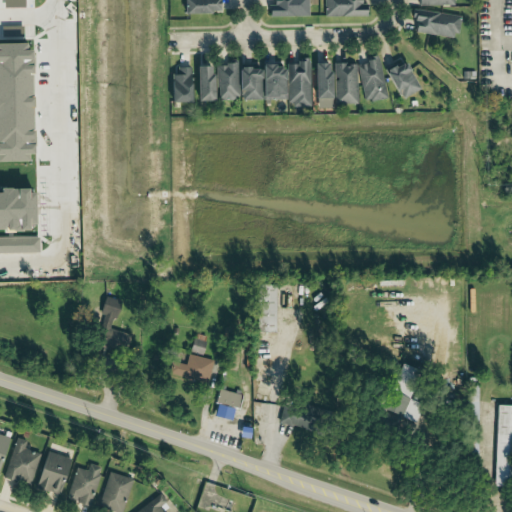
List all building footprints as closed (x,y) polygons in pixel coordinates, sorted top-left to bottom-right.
[(181,0),(181,14),(217,13),(217,0),(181,0)] [(307,0),(272,0),(272,6),(266,6),(267,17),(307,17),(307,0)] [(365,16),(365,4),(359,4),(359,0),(322,0),(323,17),(365,16)] [(458,15),(411,10),(409,32),(455,37),(458,15)] [(378,56),(364,58),(365,64),(356,65),(362,102),(384,98),(378,56)] [(285,62),(286,106),(308,105),(307,61),(285,62)] [(384,70),(398,100),(418,90),(404,61),(384,70)] [(282,99),(281,65),(259,66),(259,68),(236,69),(236,64),(215,64),(216,100),(237,100),(282,99)] [(313,108),(329,108),(328,64),(312,64),(313,108)] [(354,104),(355,64),(333,64),(332,104),(354,104)] [(189,102),(189,67),(176,68),(176,75),(169,75),(169,103),(189,102)] [(194,102),(211,101),(210,67),(193,67),(194,102)] [(273,333),(274,286),(255,286),(255,324),(261,324),(260,333),(273,333)] [(119,301),(102,296),(97,317),(114,321),(119,301)] [(189,352),(201,355),(205,342),(192,339),(189,352)] [(212,361),(186,354),(180,377),(206,384),(212,361)] [(414,423),(421,404),(405,399),(408,390),(406,390),(414,369),(401,364),(384,412),(414,423)] [(232,408),(237,409),(241,396),(218,389),(211,416),(229,421),(232,408)] [(277,423),(318,432),(323,410),(298,404),(297,410),(281,407),(277,423)] [(492,487),(510,488),(511,444),(511,406),(494,406),(492,487)] [(0,462),(8,438),(0,435),(0,462)] [(39,455),(22,449),(25,441),(16,438),(1,477),(28,487),(39,455)] [(68,458),(44,451),(33,488),(56,496),(68,458)] [(85,471),(73,467),(64,499),(88,506),(100,467),(87,464),(85,471)] [(97,508),(112,511),(122,511),(130,478),(105,472),(97,508)] [(162,511),(159,506),(165,502),(159,494),(133,511),(162,511)]
